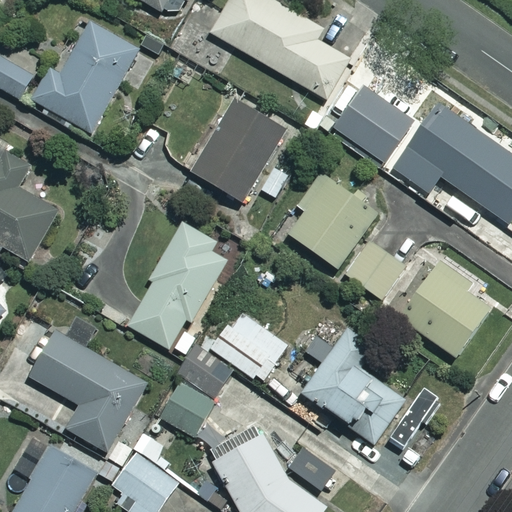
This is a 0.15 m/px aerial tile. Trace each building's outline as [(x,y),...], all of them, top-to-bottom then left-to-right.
[(142,0),(160,10),(165,0),(142,0)] [(323,27),(274,0),(228,0),(210,32),(326,97),(349,56),(317,38),(323,27)] [(90,133),(139,49),(90,21),(60,72),(48,66),(29,98),(90,133)] [(31,73),(0,56),(0,87),(18,97),(31,73)] [(412,120),(363,84),(332,128),(381,163),(412,120)] [(286,130),(235,99),(193,170),(243,200),(286,130)] [(511,217),(511,153),(436,102),(392,167),(429,192),(439,175),(509,222),(511,217)] [(0,245),(29,261),(59,208),(19,185),(32,164),(6,150),(10,144),(0,138),(0,245)] [(289,175),(274,167),(261,189),(275,198),(289,175)] [(374,211),(319,172),(296,205),(304,210),(288,233),(336,266),(374,211)] [(214,239),(182,221),(148,279),(152,281),(126,326),(168,350),(185,320),(190,323),(227,258),(209,248),(214,239)] [(404,266),(368,238),(343,271),(380,298),(404,266)] [(472,284),(439,260),(399,315),(454,355),(489,306),(467,290),(472,284)] [(287,344),(242,312),(231,327),(227,324),(210,348),(253,379),(256,374),(263,379),(287,344)] [(75,315),(64,333),(54,328),(27,374),(79,404),(66,427),(106,451),(147,382),(85,346),(96,327),(75,315)] [(376,345),(349,326),(301,394),(373,444),(404,399),(360,368),(376,345)] [(194,345),(176,376),(215,399),(233,368),(194,345)] [(214,402),(179,381),(159,416),(194,436),(214,402)] [(288,479),(262,432),(212,461),(240,511),(320,511),(326,505),(288,479)] [(72,511),(96,472),(32,436),(13,468),(30,477),(10,511),(72,511)] [(288,466),(321,490),(335,471),(302,447),(288,466)] [(157,511),(179,482),(135,452),(112,485),(123,492),(116,503),(128,511),(157,511)]
